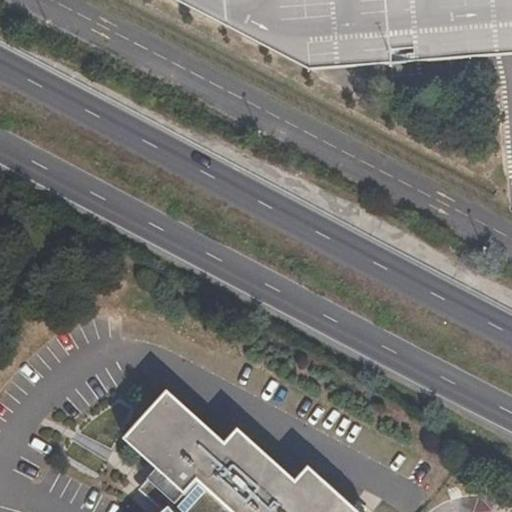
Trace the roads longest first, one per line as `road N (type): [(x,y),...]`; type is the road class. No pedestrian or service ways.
road 1 (primary): [(0,143),(511,420)]
road 2 (primary): [(511,332),(0,63)]
